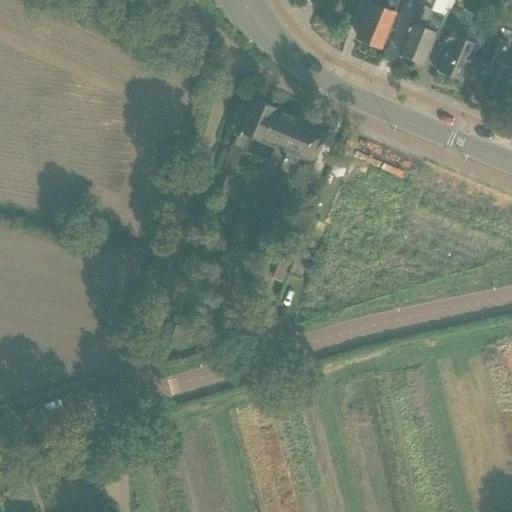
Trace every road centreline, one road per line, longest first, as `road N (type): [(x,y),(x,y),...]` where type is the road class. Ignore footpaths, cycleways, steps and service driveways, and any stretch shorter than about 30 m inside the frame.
road 1 (unclassified): [(0,442),(393,321),(511,293)]
road 2 (secondary): [(511,165),(325,87),(270,42),(245,0)]
